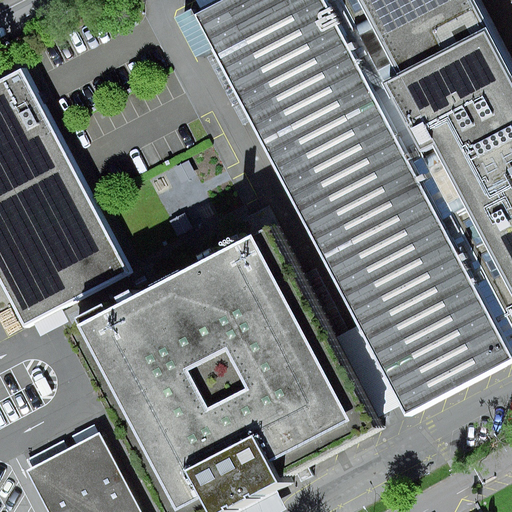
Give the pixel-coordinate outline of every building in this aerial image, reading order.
[(211,0),(217,11),(202,19),(216,47),(229,40),(421,409),(511,362),(511,340),(335,0),(211,0)] [(511,44),(489,0),(335,0),(511,340),(511,44)] [(23,75),(0,87),(0,269),(30,326),(38,322),(45,335),(68,323),(62,311),(129,275),(23,75)] [(92,316),(194,511),(206,511),(225,502),(230,511),(258,511),(301,490),(288,464),(370,421),(272,232),(122,309),(119,302),(92,316)] [(65,442),(29,460),(35,470),(31,472),(52,511),(139,511),(99,435),(69,451),(65,442)]
